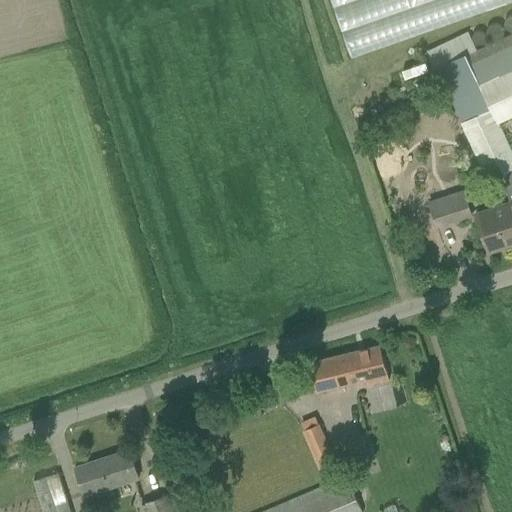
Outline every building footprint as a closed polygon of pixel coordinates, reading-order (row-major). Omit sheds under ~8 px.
[(511,0),(330,0),(352,59),(511,1),(511,0)] [(511,71),(511,35),(508,37),(464,58),(478,88),(511,71)] [(483,100),(478,88),(464,58),(436,71),(456,113),(483,100)] [(511,71),(478,88),(483,100),(495,124),(511,115),(511,71)] [(483,100),(456,113),(483,169),(510,156),(495,124),(483,100)] [(489,181),(501,175),(510,202),(506,203),(511,219),(511,160),(510,156),(483,169),(489,181)] [(465,196),(430,207),(436,226),(471,215),(465,196)] [(478,213),(490,253),(511,245),(511,219),(506,203),(478,213)] [(304,393),(316,391),(316,392),(356,383),(357,389),(389,381),(380,346),(309,363),(310,366),(299,369),(304,393)] [(325,480),(340,473),(316,416),(302,422),(305,429),(303,430),(325,480)] [(84,495),(95,492),(137,478),(128,450),(75,467),(84,495)] [(35,479),(45,511),(72,511),(60,471),(35,479)] [(364,511),(348,474),(258,511),(364,511)] [(178,491),(143,503),(145,511),(176,511),(175,507),(183,504),(178,491)]
